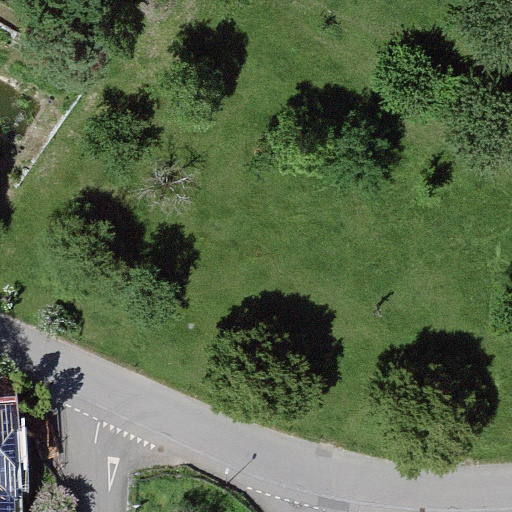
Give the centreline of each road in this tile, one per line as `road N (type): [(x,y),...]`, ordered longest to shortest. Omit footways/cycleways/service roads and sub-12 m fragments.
road 1 (residential): [(0,336),(174,425),(333,482)]
road 2 (residential): [(333,482),(412,494),(511,487)]
